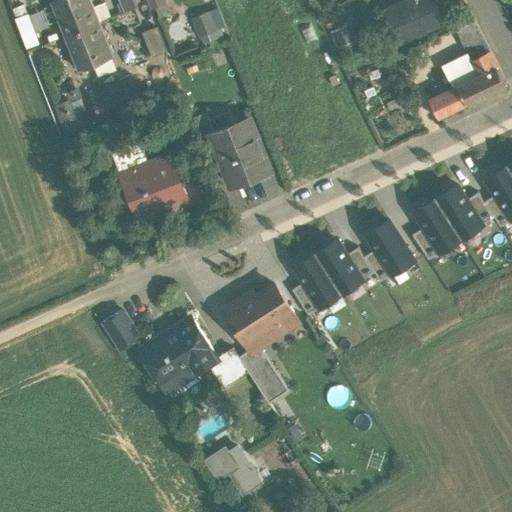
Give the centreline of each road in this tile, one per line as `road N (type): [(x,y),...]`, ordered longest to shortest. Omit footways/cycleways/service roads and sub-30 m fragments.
road 1 (residential): [(116,281),(511,102)]
road 2 (track): [(0,336),(116,281)]
